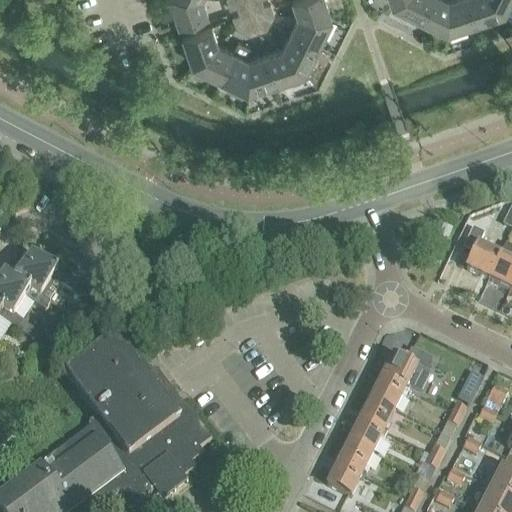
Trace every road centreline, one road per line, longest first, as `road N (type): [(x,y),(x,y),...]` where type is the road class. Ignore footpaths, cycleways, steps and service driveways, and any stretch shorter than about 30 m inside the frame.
road 1 (tertiary): [(0,120),(193,216),(257,226),(363,204)]
road 2 (residential): [(297,469),(386,297)]
road 3 (tertiary): [(363,204),(511,152)]
road 4 (residential): [(386,297),(511,360)]
road 5 (residential): [(185,511),(276,459),(297,469)]
